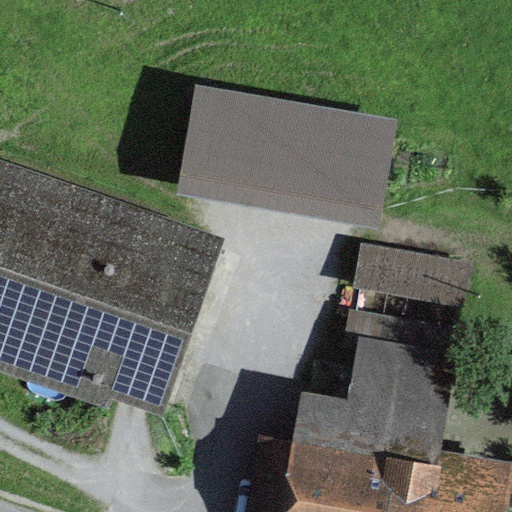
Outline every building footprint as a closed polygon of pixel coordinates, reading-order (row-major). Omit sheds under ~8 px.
[(373,206),(387,126),(202,94),(188,174),(373,206)] [(0,347),(154,401),(206,253),(0,182),(0,347)] [(461,271),(363,255),(358,278),(458,295),(461,271)] [(310,400),(302,447),(425,468),(429,445),(432,445),(451,331),(353,315),(348,340),(364,343),(354,407),(310,400)] [(425,468),(302,447),(268,442),(256,511),(487,511),(492,481),(452,474),(456,449),(432,445),(429,445),(425,468)]
